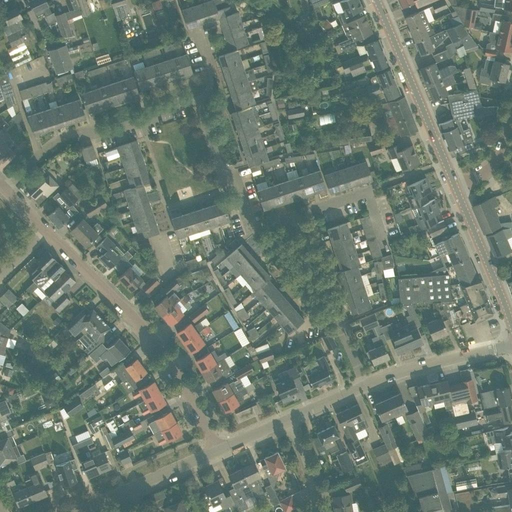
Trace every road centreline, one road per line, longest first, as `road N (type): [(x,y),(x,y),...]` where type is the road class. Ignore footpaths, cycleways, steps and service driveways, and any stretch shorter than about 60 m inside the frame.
road 1 (residential): [(217,451),(169,361),(46,231)]
road 2 (residential): [(199,105),(189,100),(156,110),(147,122),(101,135),(68,135),(5,188)]
road 3 (tertiary): [(455,192),(374,0)]
road 4 (residential): [(308,211),(259,229),(249,223),(199,105)]
road 5 (residential): [(365,384),(511,346)]
road 6 (tertiary): [(511,332),(455,192)]
road 7 (residential): [(386,251),(365,191),(308,211)]
